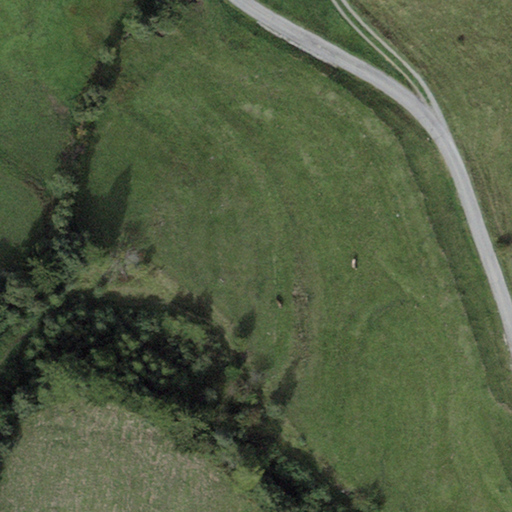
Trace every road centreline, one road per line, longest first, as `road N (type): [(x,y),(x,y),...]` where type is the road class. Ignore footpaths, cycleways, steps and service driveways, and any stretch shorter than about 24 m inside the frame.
road 1 (residential): [(511,333),(460,176),(435,129),(378,81),(245,0)]
road 2 (track): [(435,129),(425,90),(335,0)]
